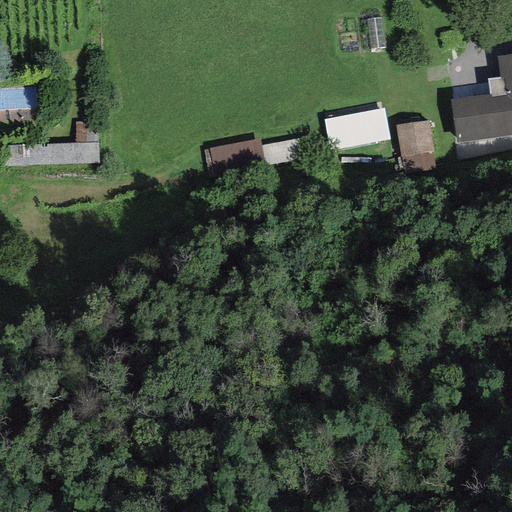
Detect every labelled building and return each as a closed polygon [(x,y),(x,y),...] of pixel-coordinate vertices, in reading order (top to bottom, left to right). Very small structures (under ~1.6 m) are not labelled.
[(379,19),(363,21),(366,52),(382,51),(379,19)] [(511,54),(497,56),(500,77),(487,79),(490,95),(450,101),(456,144),(511,136),(511,54)] [(385,110),(323,119),(329,151),(391,141),(385,110)] [(429,121),(396,126),(400,156),(434,150),(429,121)] [(302,139),(261,146),(265,167),(306,160),(302,139)] [(260,140),(204,151),(210,178),(265,167),(261,146),(260,140)] [(102,144),(7,146),(7,167),(103,165),(102,144)] [(438,175),(434,150),(400,156),(404,181),(438,175)]
